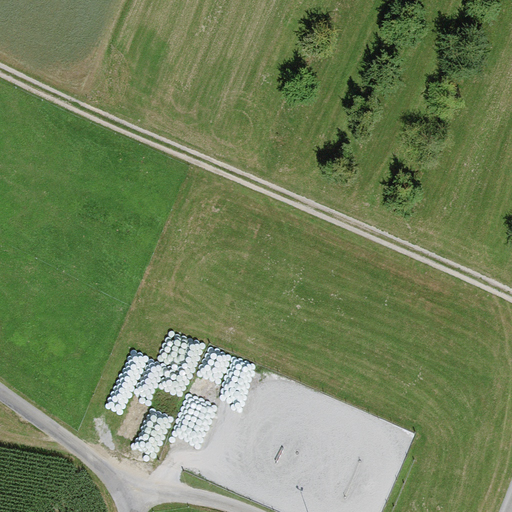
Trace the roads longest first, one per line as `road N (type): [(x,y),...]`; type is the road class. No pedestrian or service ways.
road 1 (track): [(511,296),(0,67)]
road 2 (unclassified): [(131,496),(0,393)]
